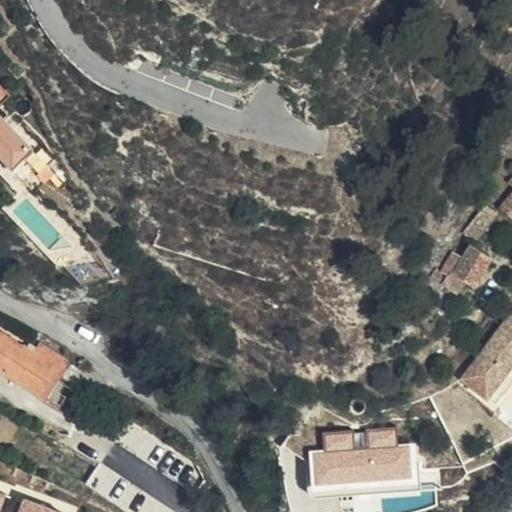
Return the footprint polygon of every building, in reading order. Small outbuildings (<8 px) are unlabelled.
[(35,146),(0,111),(0,103),(12,92),(0,79),(0,154),(13,168),(35,146)] [(508,184),(511,180),(511,165),(501,179),(508,184)] [(511,180),(508,184),(511,188),(511,190),(498,207),(511,218),(511,180)] [(477,244),(497,216),(494,212),(494,213),(485,206),(464,234),(477,244)] [(474,247),(492,259),(505,244),(504,241),(511,231),(497,216),(477,244),(474,247)] [(473,248),(470,246),(461,258),(453,253),(441,270),(436,267),(431,278),(457,296),(465,284),(472,288),(490,261),(492,259),(474,247),(473,248)] [(511,311),(500,328),(511,337),(511,311)] [(511,337),(500,328),(466,374),(487,390),(511,357),(511,337)] [(0,371),(59,410),(72,389),(59,380),(70,363),(40,343),(33,354),(0,333),(0,371)] [(511,409),(511,406),(509,405),(511,401),(511,357),(487,390),(508,407),(511,409)] [(408,474),(404,424),(367,426),(369,445),(354,446),(353,426),(324,428),(326,446),(310,447),(313,481),(408,474)] [(417,484),(416,476),(312,483),(313,491),(417,484)] [(0,511),(8,486),(0,484),(0,511)] [(52,511),(20,503),(17,511),(52,511)]
